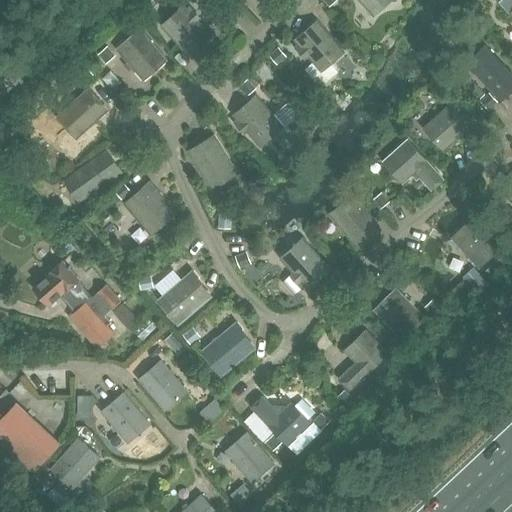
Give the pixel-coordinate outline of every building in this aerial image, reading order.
[(392,0),(359,0),(374,16),(392,0)] [(190,53),(212,33),(184,4),(163,24),(190,53)] [(316,22),(294,41),(300,47),(296,50),(305,61),(309,58),(321,72),(343,53),(316,22)] [(139,29),(116,49),(144,82),(167,62),(139,29)] [(511,74),(484,45),(466,62),(502,101),(511,91),(511,74)] [(122,61),(110,68),(116,80),(128,74),(122,61)] [(71,66),(59,76),(70,88),(82,78),(71,66)] [(89,89),(56,120),(76,141),(109,111),(89,89)] [(235,113),(242,121),(236,125),(244,134),(249,130),(261,143),(283,124),(257,94),(235,113)] [(454,100),(423,128),(444,152),(459,139),(461,141),(469,133),(467,131),(475,123),(454,100)] [(214,134),(188,150),(212,189),(238,173),(214,134)] [(406,139),(382,160),(403,184),(416,173),(432,191),(444,181),(406,139)] [(108,149),(65,179),(81,202),(124,171),(108,149)] [(511,178),(511,179),(510,178),(505,183),(504,181),(498,188),(511,202),(511,178)] [(150,181),(123,203),(150,236),(173,217),(153,192),(157,189),(150,181)] [(352,194),(328,213),(359,250),(382,230),(352,194)] [(474,216),(451,237),(479,269),(503,249),(474,216)] [(282,256),(295,270),(289,275),(297,284),(303,279),(309,286),(331,266),(304,236),(282,256)] [(63,261),(33,287),(49,305),(59,296),(69,287),(83,304),(92,296),(83,287),(84,286),(78,279),(79,279),(63,261)] [(473,268),(463,278),(479,296),(490,286),(473,268)] [(192,269),(157,300),(178,324),(211,295),(202,284),(204,283),(192,269)] [(74,312),(70,315),(98,348),(115,332),(107,324),(111,321),(105,313),(122,298),(107,283),(92,296),(83,304),(74,312)] [(396,287),(374,309),(404,341),(427,318),(396,287)] [(113,311),(128,329),(138,320),(123,302),(113,311)] [(155,306),(143,326),(156,334),(168,313),(155,306)] [(235,321),(200,351),(221,376),(255,347),(245,336),(247,334),(235,321)] [(355,361),(337,378),(350,392),(389,354),(365,329),(344,349),(355,361)] [(166,341),(175,351),(182,345),(173,335),(166,341)] [(159,360),(138,378),(166,410),(187,392),(159,360)] [(123,391),(102,409),(130,441),(150,423),(123,391)] [(289,442),(312,420),(292,400),(281,411),(264,394),(253,404),(289,442)] [(90,396),(77,395),(77,418),(90,419),(90,396)] [(63,445),(38,421),(16,401),(0,418),(0,423),(44,463),(63,445)] [(178,423),(194,434),(202,423),(187,412),(178,423)] [(247,432),(226,450),(254,482),(274,464),(247,432)] [(78,438),(51,468),(73,487),(99,457),(78,438)] [(216,511),(200,494),(179,511),(216,511)]
